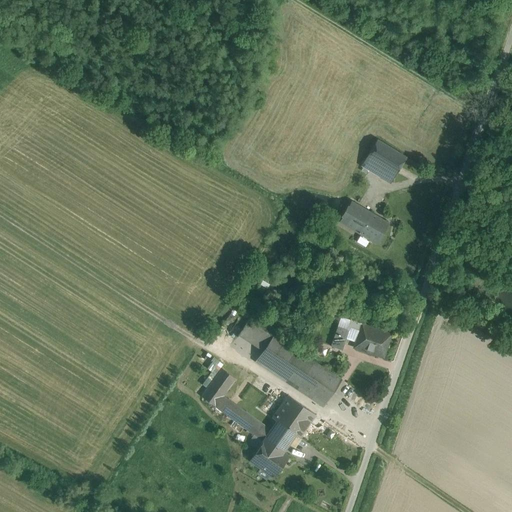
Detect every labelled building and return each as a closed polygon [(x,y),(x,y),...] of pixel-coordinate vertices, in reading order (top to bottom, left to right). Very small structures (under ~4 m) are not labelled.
[(406,157),(377,139),(361,165),(385,179),(390,171),(396,174),(406,157)] [(396,174),(390,171),(385,179),(391,183),(396,174)] [(365,209),(351,201),(339,222),(352,230),(365,209)] [(389,223),(365,209),(352,230),(361,235),(357,242),(365,247),(369,240),(377,244),(389,223)] [(341,317),(337,326),(349,330),(350,328),(347,327),(350,320),(341,317)] [(341,380),(249,318),(238,335),(262,351),(255,361),(323,406),(341,380)] [(350,328),(359,331),(362,324),(363,324),(363,323),(361,322),(362,322),(360,321),(360,322),(350,319),(350,320),(347,327),(350,328)] [(359,331),(356,342),(354,347),(379,356),(382,347),(386,348),(391,334),(363,324),(362,324),(359,331)] [(337,326),(333,340),(344,344),(346,338),(349,330),(337,326)] [(359,331),(350,328),(349,330),(346,338),(356,342),(359,331)] [(344,344),(333,340),(331,346),(342,350),(344,344)] [(315,415),(288,396),(266,427),(223,396),(236,379),(221,368),(201,396),(263,442),(265,439),(283,451),(295,434),(299,437),(315,415)] [(283,451),(265,439),(263,442),(250,460),(274,478),(289,455),(283,451)]
